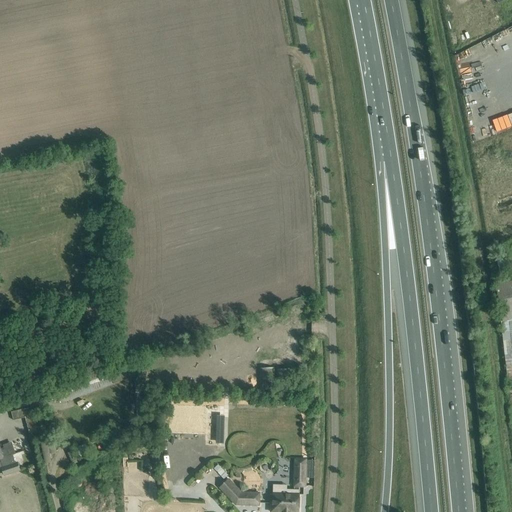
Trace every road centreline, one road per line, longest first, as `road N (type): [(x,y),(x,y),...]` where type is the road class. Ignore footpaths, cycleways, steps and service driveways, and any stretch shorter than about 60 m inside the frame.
road 1 (motorway): [(458,511),(428,231),(390,0)]
road 2 (motorway): [(390,158),(432,511)]
road 3 (motorway): [(390,158),(384,511)]
road 4 (motorway): [(363,0),(390,158)]
